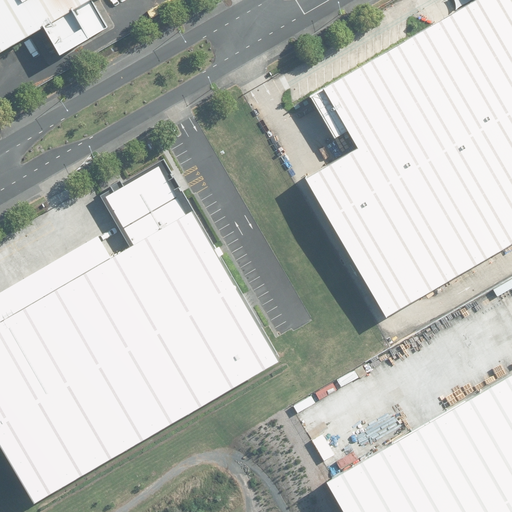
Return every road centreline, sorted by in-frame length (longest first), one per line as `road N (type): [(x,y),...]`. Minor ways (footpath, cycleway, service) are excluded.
road 1 (unclassified): [(332,0),(15,188)]
road 2 (unclassified): [(0,152),(256,0)]
